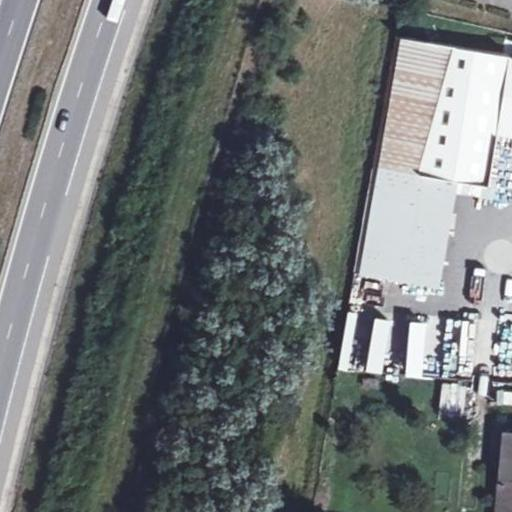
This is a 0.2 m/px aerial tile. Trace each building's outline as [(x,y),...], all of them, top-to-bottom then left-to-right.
[(375,154),(409,161),(452,34),(398,23),(375,154)] [(409,161),(458,170),(483,174),(492,122),(511,125),(511,45),(452,34),(409,161)] [(409,161),(375,154),(355,262),(439,277),(458,170),(409,161)] [(459,184),(457,194),(481,198),(483,188),(459,184)] [(371,321),(371,373),(385,373),(385,320),(371,321)] [(438,415),(463,417),(466,385),(441,383),(438,415)] [(511,426),(502,425),(496,509),(511,511),(511,426)]
